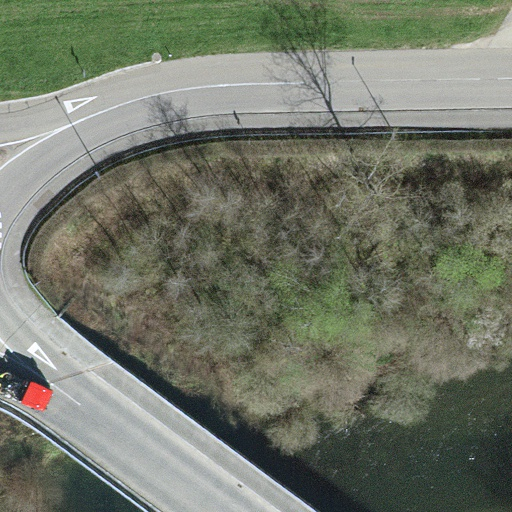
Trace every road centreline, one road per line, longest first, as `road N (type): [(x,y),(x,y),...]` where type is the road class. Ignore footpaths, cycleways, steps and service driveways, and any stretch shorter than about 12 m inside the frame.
road 1 (tertiary): [(511,77),(229,82),(177,88),(84,118)]
road 2 (secondary): [(46,387),(216,511)]
